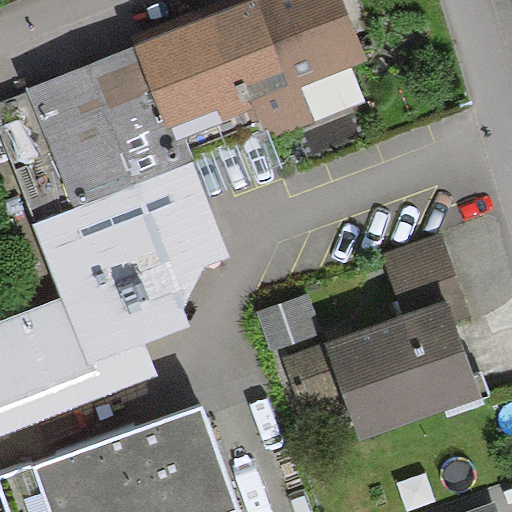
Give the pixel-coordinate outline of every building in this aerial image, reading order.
[(65,299),(0,325),(0,435),(158,374),(144,339),(188,320),(182,305),(203,262),(228,253),(186,141),(259,114),(269,138),(316,120),(303,86),(370,62),(344,0),(244,0),(27,87),(29,92),(0,103),(0,136),(37,223),(33,226),(65,299)] [(441,233),(384,254),(400,295),(456,274),(441,233)] [(310,294),(258,313),(272,350),(323,331),(310,294)] [(362,439),(480,396),(445,302),(285,360),(303,410),(346,394),(362,439)] [(242,511),(203,408),(3,483),(14,511),(242,511)] [(498,511),(495,502),(467,511),(498,511)]
